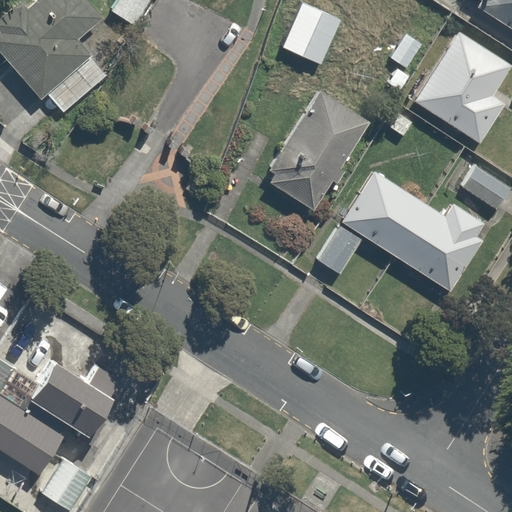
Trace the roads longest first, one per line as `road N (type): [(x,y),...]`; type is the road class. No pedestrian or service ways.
road 1 (unclassified): [(431,474),(0,199)]
road 2 (residential): [(431,474),(511,348)]
